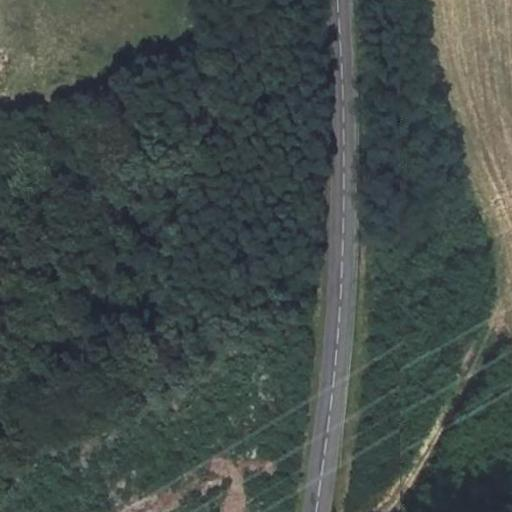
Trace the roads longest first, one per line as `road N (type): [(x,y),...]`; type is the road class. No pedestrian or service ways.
road 1 (tertiary): [(314,511),(344,214),(344,0)]
road 2 (track): [(377,511),(428,446),(500,297)]
